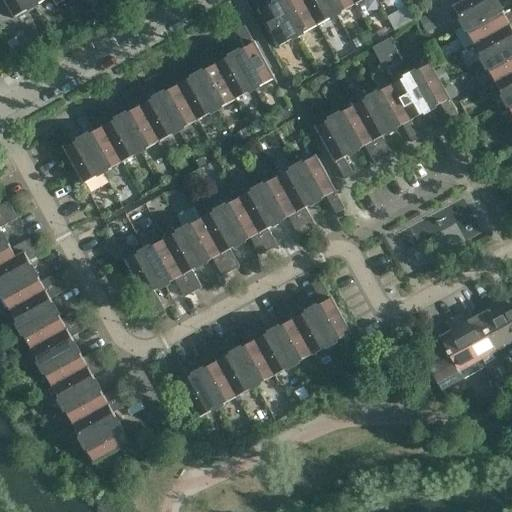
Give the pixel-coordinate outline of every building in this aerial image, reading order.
[(34,8),(29,0),(3,0),(14,19),(34,8)] [(29,0),(34,8),(48,0),(52,0),(56,7),(58,6),(54,0),(29,0)] [(259,11),(260,12),(279,48),(299,37),(279,1),(269,7),(264,0),(253,0),(259,11)] [(280,0),(279,1),(299,37),(317,27),(302,0),(280,0)] [(302,0),(317,27),(336,16),(327,0),(302,0)] [(327,0),(336,16),(355,6),(351,0),(327,0)] [(464,0),(452,7),(463,26),(499,6),(495,0),(464,0)] [(463,26),(474,45),(511,24),(511,12),(505,17),(499,6),(463,26)] [(406,7),(387,18),(395,32),(414,21),(406,7)] [(420,20),(428,33),(438,28),(430,14),(420,20)] [(96,15),(89,19),(93,27),(100,23),(96,15)] [(511,24),(474,45),(484,64),(511,48),(511,24)] [(235,54),(255,90),(275,79),(255,43),(254,43),(244,26),(236,31),(245,49),(235,54)] [(390,39),(373,48),(384,70),(393,65),(388,57),(397,52),(390,39)] [(17,40),(8,45),(12,51),(20,46),(17,40)] [(206,47),(236,101),(255,90),(235,54),(225,60),(215,42),(206,47)] [(197,75),(217,111),(236,101),(206,47),(198,52),(207,69),(197,75)] [(511,48),(484,64),(494,83),(511,73),(511,48)] [(430,63),(410,75),(430,110),(440,105),(450,123),(459,117),(456,112),(453,106),(450,100),(445,91),(441,84),(435,73),(430,63)] [(168,68),(198,121),(217,111),(197,75),(186,81),(177,64),(168,68)] [(159,96),(179,132),(198,121),(168,68),(160,73),(170,91),(159,96)] [(442,69),(435,73),(441,84),(448,80),(442,69)] [(511,73),(494,83),(505,102),(511,98),(511,73)] [(410,75),(391,85),(421,139),(429,134),(420,116),(430,110),(410,75)] [(131,89),(160,142),(179,132),(159,96),(149,102),(139,84),(131,89)] [(391,85),(372,96),(392,131),(402,125),(412,143),(421,139),(391,85)] [(452,87),(445,91),(450,100),(457,96),(452,87)] [(122,117),(141,153),(160,142),(131,89),(122,94),(132,112),(122,117)] [(372,96),(353,106),(383,159),(392,155),(382,137),(392,131),(372,96)] [(102,106),(93,110),(122,163),(141,153),(122,117),(111,123),(102,106)] [(353,106),(335,117),(354,152),(364,146),(374,164),(383,159),(353,106)] [(291,108),(274,117),(278,126),(295,116),(291,108)] [(94,133),(84,138),(103,174),(122,163),(93,110),(84,115),(94,133)] [(335,117),(315,128),(335,164),(336,163),(345,180),(354,176),(344,158),(354,152),(335,117)] [(64,127),(55,132),(64,149),(84,184),(103,174),(84,138),(73,144),(64,127)] [(233,136),(238,143),(250,136),(246,129),(233,136)] [(216,149),(219,156),(232,149),(228,142),(216,149)] [(315,155),(296,166),(316,202),(326,197),(336,214),(345,210),(335,193),(336,193),(315,155)] [(203,158),(196,162),(200,168),(207,165),(203,158)] [(296,166),(277,177),(306,230),(315,226),(305,208),(316,202),(296,166)] [(277,177),(258,187),(278,223),(288,218),(298,235),(306,230),(277,177)] [(258,187),(239,197),(269,251),(277,246),(268,229),(278,223),(258,187)] [(239,197),(220,208),(240,244),(251,238),(260,256),(269,251),(239,197)] [(0,217),(13,210),(8,202),(0,206),(0,217)] [(220,208),(201,218),(231,272),(239,267),(230,250),(240,244),(220,208)] [(0,217),(0,241),(6,239),(0,228),(17,219),(13,210),(0,217)] [(201,218),(182,229),(202,265),(213,259),(222,277),(231,272),(201,218)] [(182,229),(163,239),(193,293),(201,288),(192,270),(202,265),(182,229)] [(0,241),(0,266),(34,248),(29,239),(11,249),(6,239),(0,241)] [(163,239),(144,250),(164,285),(174,280),(184,298),(193,293),(163,239)] [(0,291),(35,272),(29,262),(47,252),(42,244),(34,248),(0,266),(0,291)] [(144,250),(126,260),(146,297),(145,297),(155,314),(164,309),(154,291),(164,285),(144,250)] [(0,291),(0,293),(9,311),(63,281),(58,273),(40,283),(35,272),(0,291)] [(9,311),(20,330),(56,310),(50,300),(68,290),(63,281),(9,311)] [(322,304),(312,310),(331,346),(351,335),(332,298),(331,298),(321,282),(312,287),(322,304)] [(502,293),(493,297),(511,331),(511,298),(507,301),(502,293)] [(489,311),(479,316),(498,351),(511,342),(511,331),(493,297),(484,302),(489,311)] [(292,298),(283,303),(312,356),(331,346),(312,310),(301,316),(292,298)] [(284,325),(274,331),(294,367),(312,356),(283,303),(275,307),(284,325)] [(20,330),(31,349),(84,320),(79,311),(62,321),(56,310),(20,330)] [(464,313),(455,318),(482,366),(485,365),(482,359),(498,351),(479,316),(469,322),(464,313)] [(254,318),(245,323),(275,377),(294,367),(274,331),(263,337),(254,318)] [(440,338),(446,347),(464,380),(483,369),(482,366),(455,318),(446,323),(451,332),(440,338)] [(31,349),(41,368),(77,349),(71,338),(89,329),(84,320),(31,349)] [(246,346),(236,351),(256,387),(275,377),(245,323),(237,328),(246,346)] [(216,339),(208,344),(237,398),(256,387),(236,351),(226,357),(216,339)] [(209,367),(198,372),(218,408),(237,398),(208,344),(199,349),(209,367)] [(464,380),(446,347),(424,359),(443,392),(464,380)] [(41,368),(51,387),(105,358),(100,349),(83,359),(77,349),(41,368)] [(51,387),(62,406),(98,386),(92,376),(110,366),(105,358),(51,387)] [(178,383),(198,419),(218,408),(198,372),(188,378),(178,360),(170,365),(179,382),(178,383)] [(62,406),(72,425),(126,396),(121,387),(104,397),(98,386),(62,406)] [(72,425),(83,444),(118,424),(113,414),(131,404),(126,396),(72,425)] [(207,414),(198,419),(202,426),(208,423),(207,414)] [(262,425),(264,429),(274,424),(272,420),(262,425)] [(118,424),(83,444),(93,464),(130,444),(130,442),(147,433),(142,425),(124,435),(118,424)]
